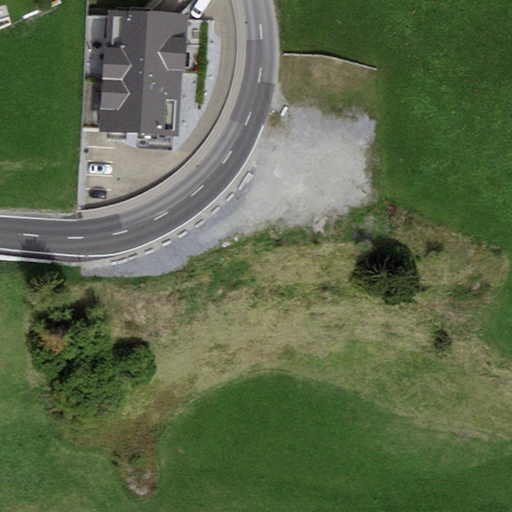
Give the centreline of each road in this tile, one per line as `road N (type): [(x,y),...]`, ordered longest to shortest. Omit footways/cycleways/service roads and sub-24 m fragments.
road 1 (secondary): [(254,0),(260,49),(251,105),(234,143),(191,192),(111,230),(0,231)]
road 2 (unknown): [(100,57),(102,106),(118,134),(169,135),(199,97),(242,0)]
